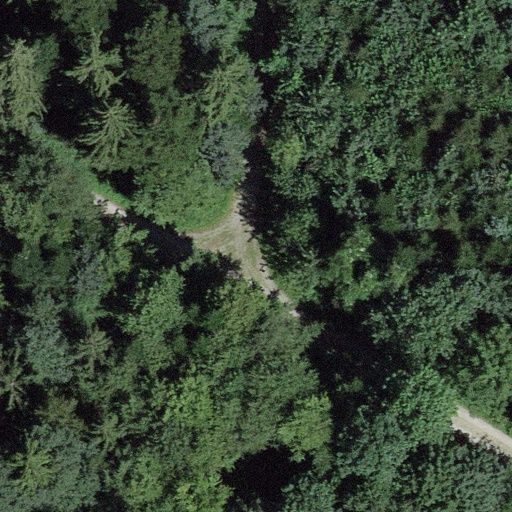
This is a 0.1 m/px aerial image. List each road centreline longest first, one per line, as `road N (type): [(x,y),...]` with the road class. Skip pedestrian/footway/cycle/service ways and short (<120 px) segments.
road 1 (track): [(511,446),(223,266),(248,0)]
road 2 (track): [(223,266),(0,131)]
